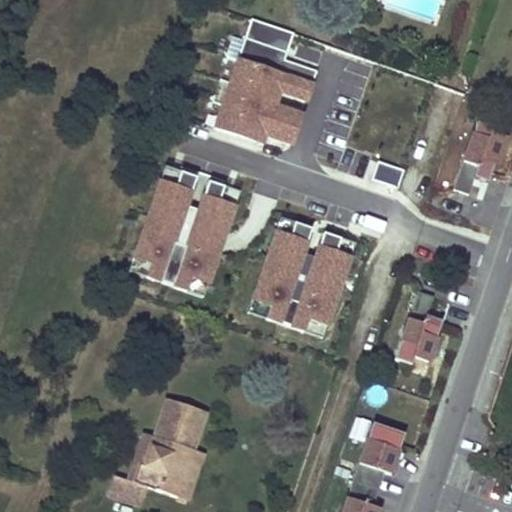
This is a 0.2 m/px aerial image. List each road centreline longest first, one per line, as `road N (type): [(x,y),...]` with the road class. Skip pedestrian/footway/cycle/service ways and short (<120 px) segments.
road 1 (residential): [(503,267),(196,148)]
road 2 (residential): [(503,267),(418,511)]
